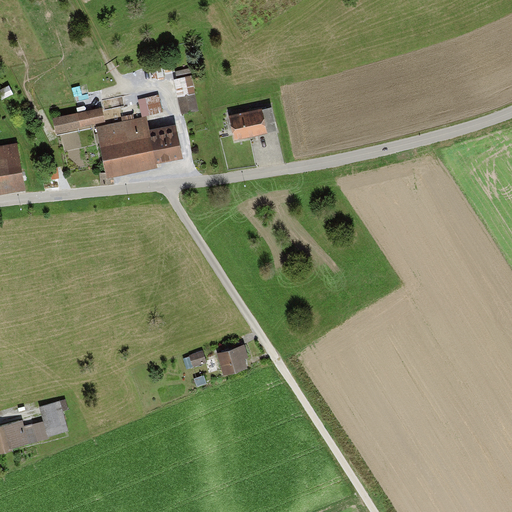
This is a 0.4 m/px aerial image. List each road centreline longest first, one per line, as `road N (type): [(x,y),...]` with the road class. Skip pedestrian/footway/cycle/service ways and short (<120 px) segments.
road 1 (unclassified): [(0,200),(264,174),(511,110)]
road 2 (track): [(166,188),(271,354)]
road 3 (track): [(373,511),(271,354)]
